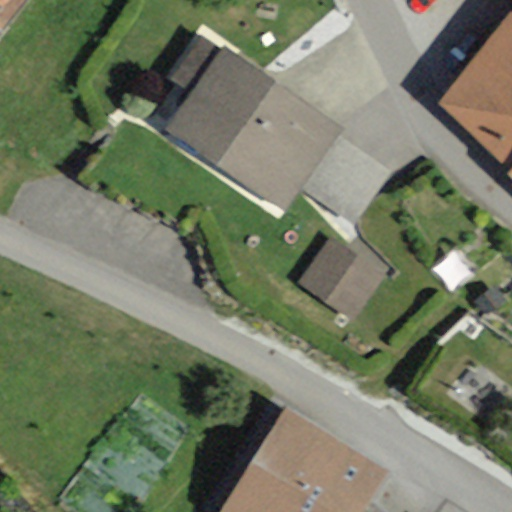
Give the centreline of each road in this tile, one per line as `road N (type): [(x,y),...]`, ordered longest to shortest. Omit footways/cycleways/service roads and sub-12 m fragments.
road 1 (residential): [(0,238),(241,348),(511,511)]
road 2 (residential): [(511,216),(426,126),(368,0)]
